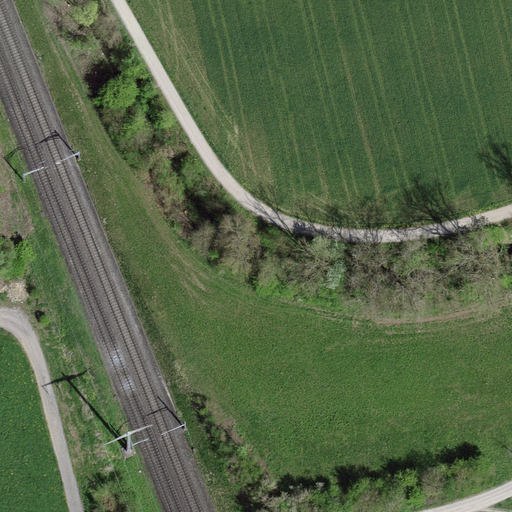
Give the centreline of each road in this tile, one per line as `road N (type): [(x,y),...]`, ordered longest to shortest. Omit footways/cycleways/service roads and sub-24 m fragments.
road 1 (track): [(118,0),(211,160),(239,194),(278,219),(322,232),(389,235),(511,210)]
road 2 (track): [(77,511),(32,345),(0,318)]
